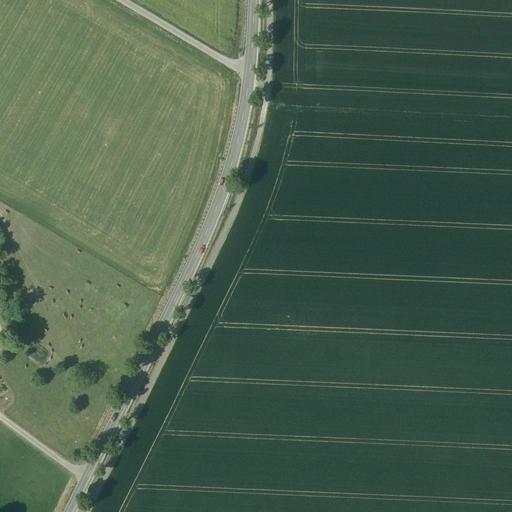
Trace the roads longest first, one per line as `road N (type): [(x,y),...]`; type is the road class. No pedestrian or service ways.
road 1 (primary): [(70,511),(226,180),(249,68),(252,0)]
road 2 (track): [(268,71),(232,65),(121,0)]
